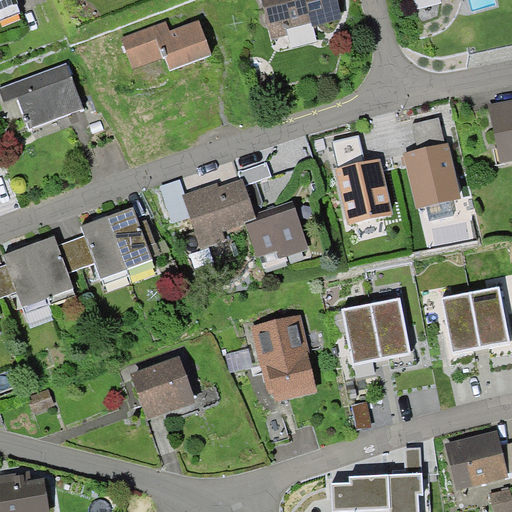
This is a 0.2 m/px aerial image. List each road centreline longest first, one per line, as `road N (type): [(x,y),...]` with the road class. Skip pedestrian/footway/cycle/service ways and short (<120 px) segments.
road 1 (residential): [(401,93),(0,227)]
road 2 (residential): [(511,404),(295,468),(226,502)]
road 3 (residential): [(0,439),(226,502)]
